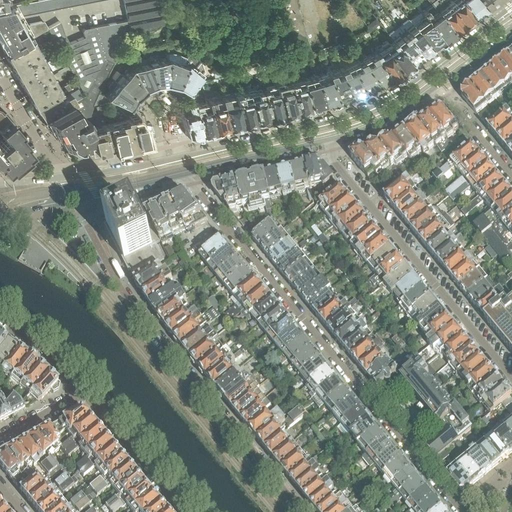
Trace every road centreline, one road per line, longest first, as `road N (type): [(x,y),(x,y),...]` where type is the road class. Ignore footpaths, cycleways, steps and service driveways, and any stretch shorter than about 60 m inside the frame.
road 1 (residential): [(183,176),(458,511)]
road 2 (residential): [(302,511),(119,284),(75,198)]
road 3 (tertiary): [(511,6),(401,90),(315,124),(178,158)]
road 4 (residential): [(511,378),(321,143)]
road 5 (residential): [(82,392),(182,511)]
road 6 (residential): [(178,158),(171,103),(154,96),(145,112),(162,161)]
road 7 (tertiary): [(183,176),(321,143)]
road 8 (tertiary): [(321,143),(380,123),(438,86)]
road 9 (residential): [(62,177),(0,71)]
